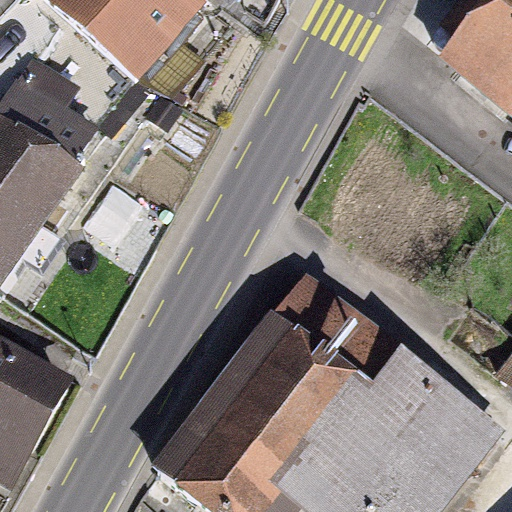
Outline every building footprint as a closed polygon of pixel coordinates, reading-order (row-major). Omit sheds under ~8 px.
[(192,22),(168,0),(28,0),(125,92),(192,22)] [(511,0),(458,0),(408,62),(511,150),(511,0)] [(0,287),(82,168),(0,112),(0,287)] [(302,266),(153,464),(212,511),(302,511),(304,511),(305,511),(444,511),(509,431),(302,266)] [(76,382),(0,339),(0,495),(9,501),(76,382)] [(511,356),(500,374),(511,382),(511,356)]
